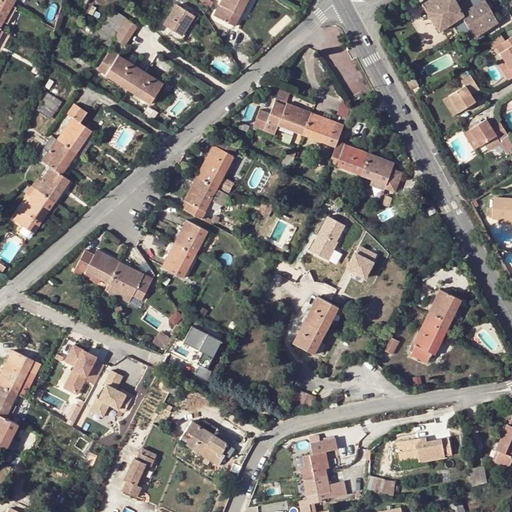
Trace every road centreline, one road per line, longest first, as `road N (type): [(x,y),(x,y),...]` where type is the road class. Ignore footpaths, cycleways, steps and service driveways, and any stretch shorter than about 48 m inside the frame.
road 1 (residential): [(338,0),(0,299)]
road 2 (tertiary): [(351,22),(511,317)]
road 3 (residential): [(511,385),(290,425),(256,454),(238,511)]
road 4 (track): [(5,294),(160,357)]
